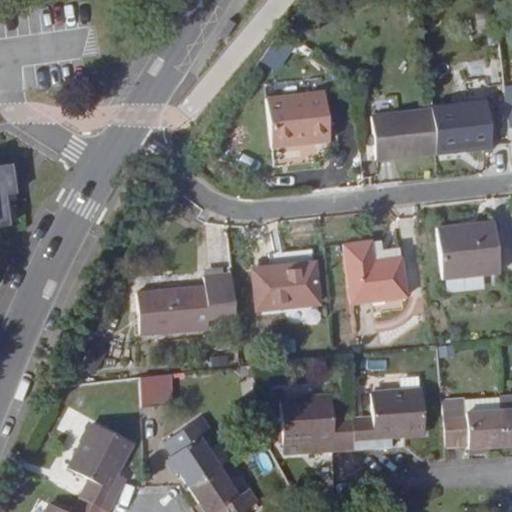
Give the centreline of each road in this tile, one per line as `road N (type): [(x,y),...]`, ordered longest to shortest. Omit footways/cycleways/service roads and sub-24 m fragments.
road 1 (residential): [(511,181),(253,209),(218,204),(120,126)]
road 2 (tertiary): [(0,377),(97,171)]
road 3 (tertiary): [(120,126),(206,0)]
road 4 (residential): [(511,474),(363,481)]
